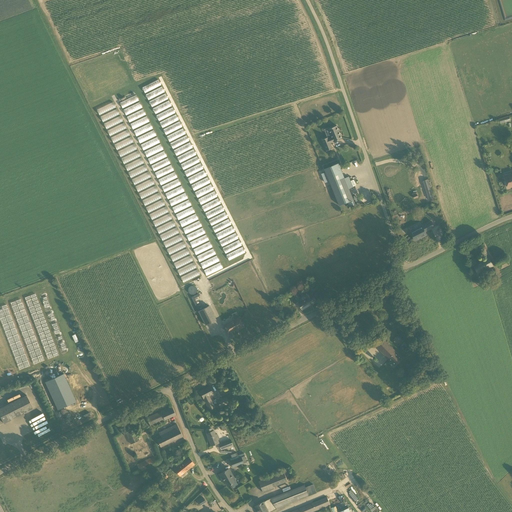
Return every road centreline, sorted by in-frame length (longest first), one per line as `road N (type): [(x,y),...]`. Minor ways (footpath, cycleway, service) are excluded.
road 1 (unclassified): [(403,268),(306,0)]
road 2 (unclassified): [(168,388),(403,268)]
road 3 (unclassified): [(0,473),(168,388)]
road 4 (unclassified): [(232,511),(210,486),(168,388)]
road 5 (unclassified): [(403,268),(511,217)]
